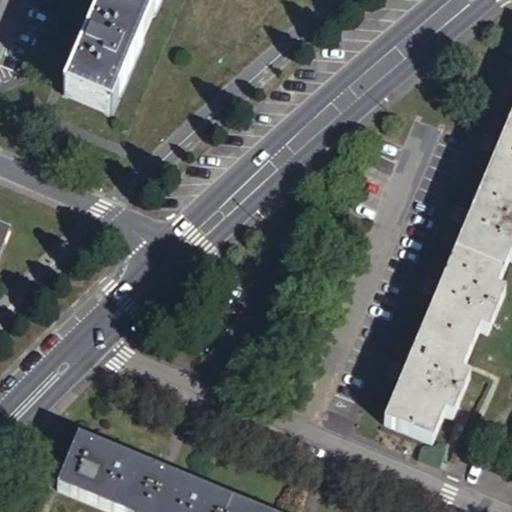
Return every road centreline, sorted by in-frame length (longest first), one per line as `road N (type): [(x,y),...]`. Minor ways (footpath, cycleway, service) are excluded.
road 1 (residential): [(85,344),(473,511)]
road 2 (tertiary): [(464,0),(170,261)]
road 3 (unclassified): [(0,162),(126,219),(170,261)]
road 4 (tertiary): [(85,344),(0,432)]
